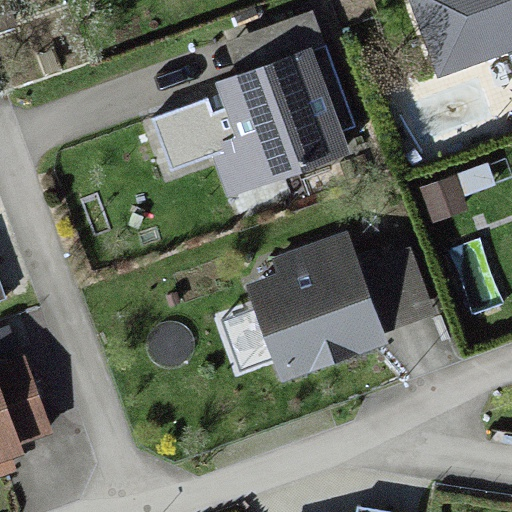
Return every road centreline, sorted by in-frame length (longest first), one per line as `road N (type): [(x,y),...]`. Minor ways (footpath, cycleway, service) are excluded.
road 1 (residential): [(109,511),(375,412)]
road 2 (residential): [(511,465),(428,449),(375,412)]
road 3 (residential): [(375,412),(511,361)]
